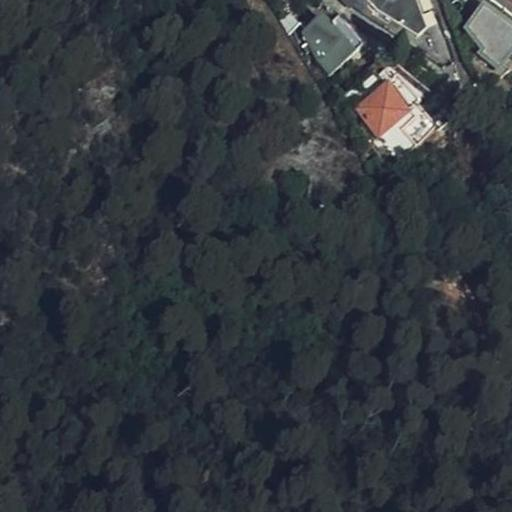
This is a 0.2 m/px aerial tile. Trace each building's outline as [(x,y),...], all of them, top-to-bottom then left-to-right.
[(344,0),(344,1),(354,8),(361,0),(344,0)] [(429,28),(418,0),(391,0),(382,10),(419,39),(429,28)] [(500,65),(511,49),(511,28),(484,6),(468,25),(485,47),(481,51),(500,65)] [(308,26),(301,16),(289,25),(303,48),(310,44),(320,59),(332,73),(362,48),(340,22),(333,28),(322,15),(308,26)] [(407,158),(443,127),(431,114),(434,111),(425,101),(428,98),(404,74),(401,77),(395,69),(387,75),(381,69),(365,82),(362,78),(347,92),(351,97),(348,99),(377,138),(387,131),(407,158)]
